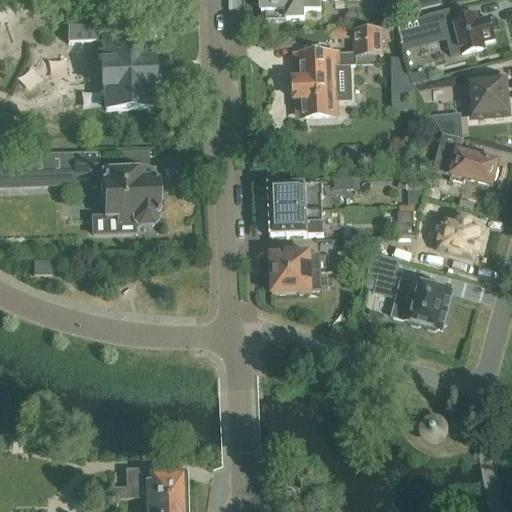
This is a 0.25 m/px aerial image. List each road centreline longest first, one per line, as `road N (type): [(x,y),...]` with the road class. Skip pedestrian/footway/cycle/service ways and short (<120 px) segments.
road 1 (residential): [(229,336),(262,330),(481,394),(511,281)]
road 2 (tertiary): [(229,336),(216,0)]
road 3 (residential): [(229,336),(109,332),(0,294)]
road 4 (tertiary): [(242,511),(229,336)]
